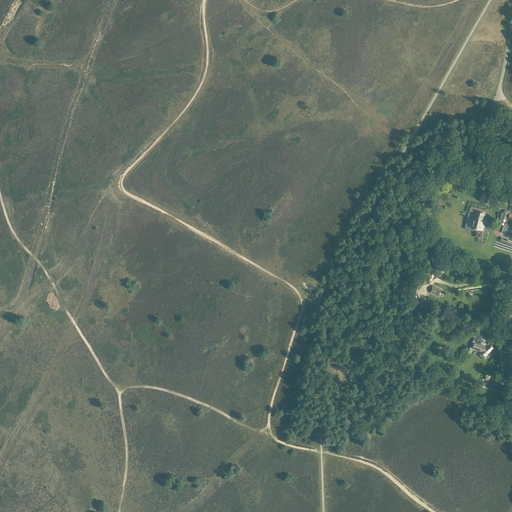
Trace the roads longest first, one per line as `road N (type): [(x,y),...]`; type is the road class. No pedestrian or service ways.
road 1 (track): [(432,511),(369,464),(274,439),(269,414),(300,297),(121,186),(203,81),(204,0)]
road 2 (unknown): [(118,389),(153,386),(275,438),(370,460),(439,511)]
road 3 (unknown): [(118,389),(9,225),(0,191)]
road 4 (unclassified): [(465,152),(496,99),(511,22)]
road 5 (unknown): [(119,511),(127,446),(118,389)]
